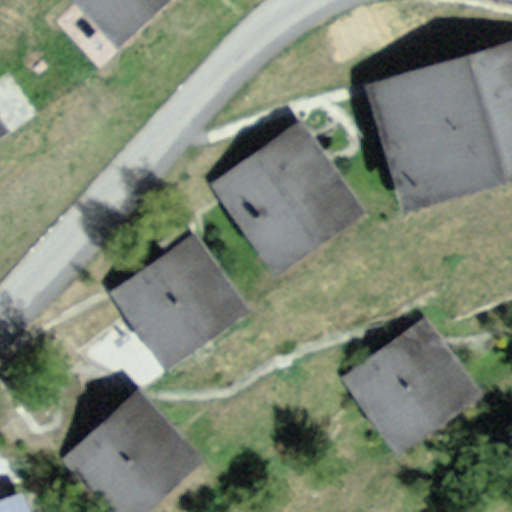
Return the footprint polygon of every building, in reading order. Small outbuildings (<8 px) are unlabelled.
[(94,0),(156,52),(200,0),(94,0)] [(511,49),(393,86),(435,221),(511,197),(511,49)] [(0,164),(42,132),(0,77),(0,164)] [(328,113),(236,182),(310,280),(402,210),(328,113)] [(282,313),(221,232),(131,298),(192,380),(282,313)] [(511,391),(452,310),(359,378),(420,460),(511,392),(511,391)] [(185,511),(235,462),(164,391),(89,467),(135,511),(185,511)] [(55,511),(32,460),(0,474),(0,511),(55,511)]
